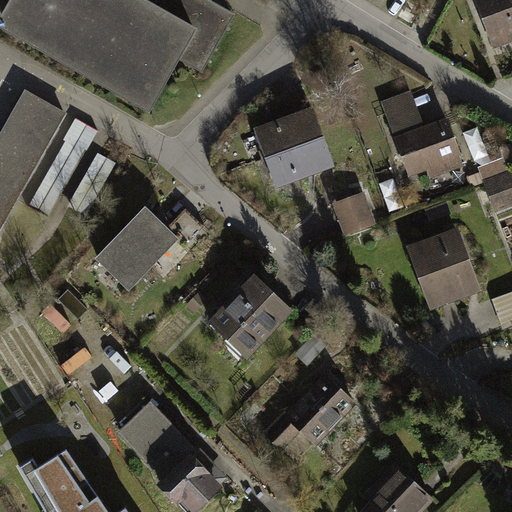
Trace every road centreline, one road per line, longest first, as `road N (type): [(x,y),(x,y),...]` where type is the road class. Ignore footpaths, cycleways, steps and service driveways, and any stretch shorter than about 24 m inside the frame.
road 1 (residential): [(323,3),(173,156),(303,267),(511,418)]
road 2 (residential): [(511,113),(323,3)]
